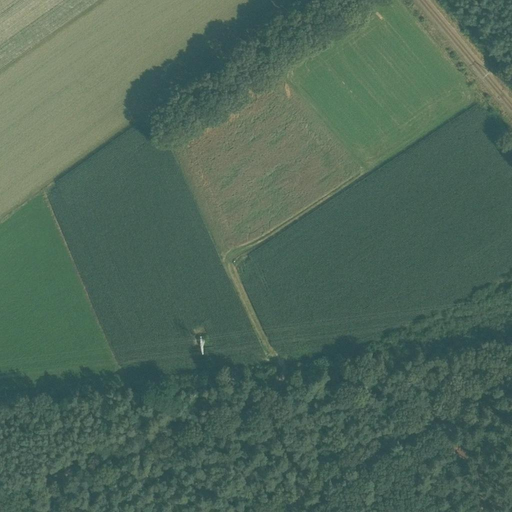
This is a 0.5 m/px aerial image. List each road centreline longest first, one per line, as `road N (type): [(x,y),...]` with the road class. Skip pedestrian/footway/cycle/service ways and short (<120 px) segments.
road 1 (track): [(0,495),(275,391)]
road 2 (track): [(317,483),(511,368)]
